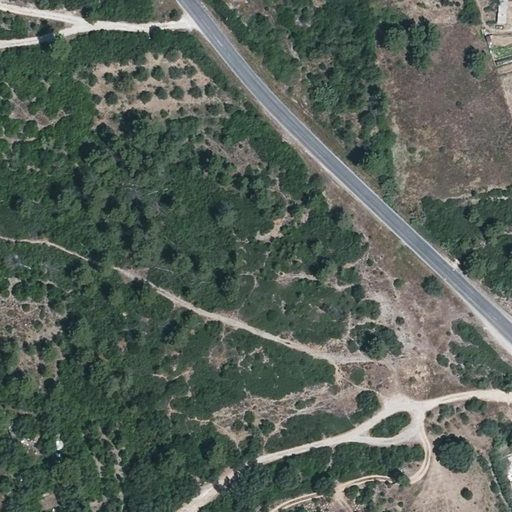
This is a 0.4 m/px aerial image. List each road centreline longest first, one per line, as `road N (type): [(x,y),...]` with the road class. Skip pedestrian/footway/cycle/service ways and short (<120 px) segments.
road 1 (tertiary): [(511,331),(259,88),(185,0)]
road 2 (track): [(183,511),(255,461),(344,439),(404,438),(435,402)]
road 3 (track): [(201,19),(98,25),(0,2)]
road 4 (track): [(511,394),(406,406),(344,439)]
